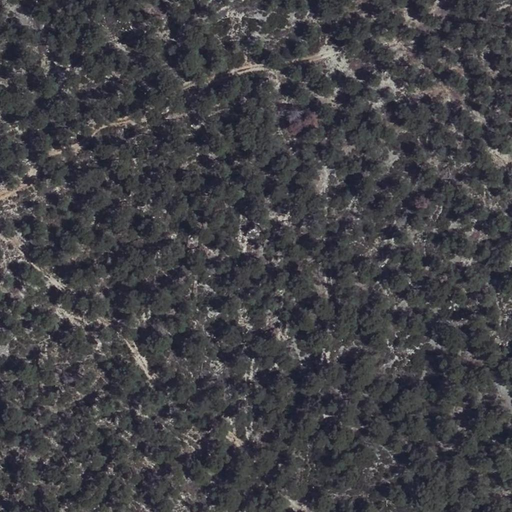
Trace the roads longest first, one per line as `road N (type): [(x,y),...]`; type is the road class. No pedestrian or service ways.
road 1 (track): [(0,192),(25,182),(125,104),(424,11)]
road 2 (track): [(0,230),(89,310),(122,327),(195,421),(275,472),(313,511)]
